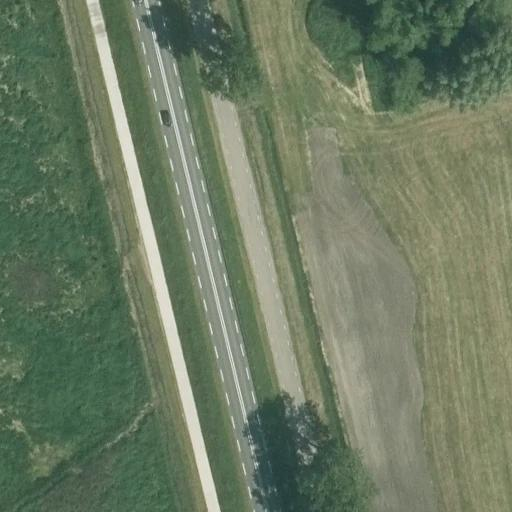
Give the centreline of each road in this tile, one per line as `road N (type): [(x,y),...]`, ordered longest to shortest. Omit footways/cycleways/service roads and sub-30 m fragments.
road 1 (primary): [(266,511),(144,0)]
road 2 (unclassified): [(318,511),(196,0)]
